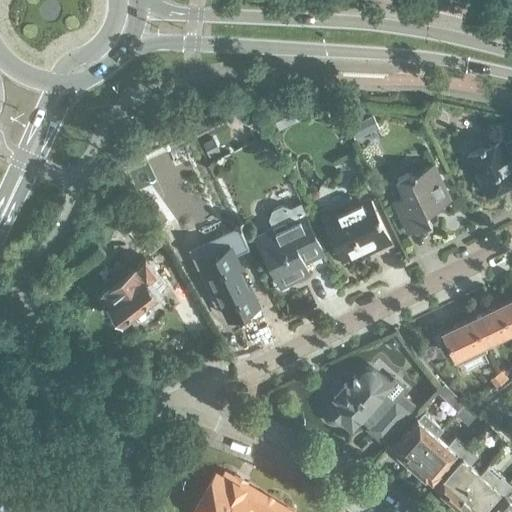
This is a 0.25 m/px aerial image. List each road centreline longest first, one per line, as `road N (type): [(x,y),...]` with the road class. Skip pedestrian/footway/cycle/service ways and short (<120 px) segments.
road 1 (secondary): [(126,45),(345,52),(511,75)]
road 2 (secondary): [(511,50),(385,24),(138,5)]
road 3 (residential): [(511,240),(190,398)]
road 4 (residential): [(190,398),(206,417),(386,511)]
road 5 (residential): [(131,511),(117,462),(125,438),(140,421),(190,398)]
road 6 (primary): [(7,200),(28,177),(70,84)]
road 7 (primary): [(7,200),(51,84)]
